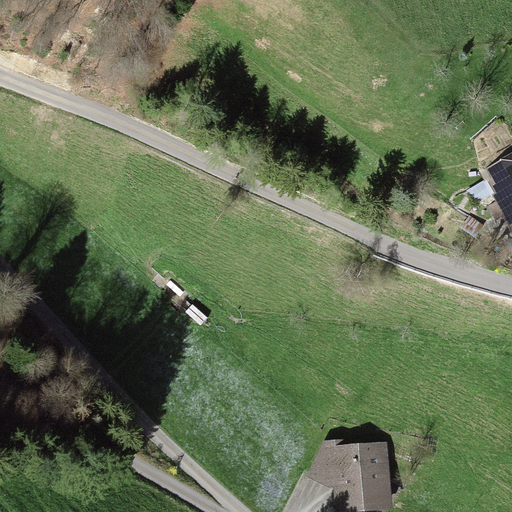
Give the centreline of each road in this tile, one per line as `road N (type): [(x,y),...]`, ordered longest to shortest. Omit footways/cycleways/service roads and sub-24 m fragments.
road 1 (unclassified): [(511,284),(398,249),(0,75)]
road 2 (unclassified): [(0,277),(236,511)]
road 3 (unclassified): [(0,375),(221,511)]
